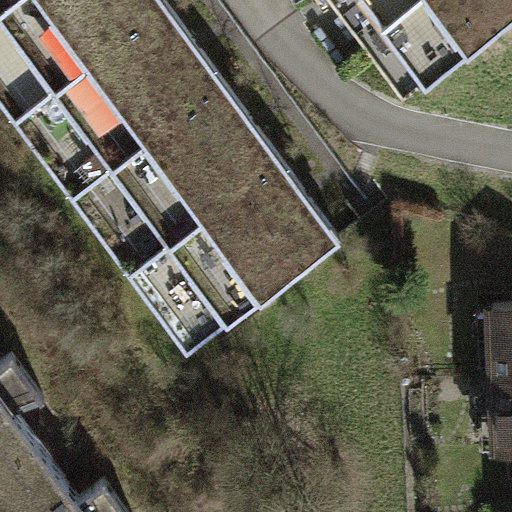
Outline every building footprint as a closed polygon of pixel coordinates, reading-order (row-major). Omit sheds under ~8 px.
[(0,24),(49,91),(170,2),(169,0),(8,0),(0,6),(0,24)] [(427,88),(382,28),(361,0),(326,0),(404,105),(427,88)] [(361,0),(382,28),(420,0),(361,0)] [(427,88),(511,25),(511,0),(420,0),(382,28),(427,88)] [(106,169),(228,80),(170,2),(49,91),(106,169)] [(0,104),(12,120),(49,91),(0,24),(0,104)] [(286,159),(228,80),(106,169),(164,248),(286,159)] [(41,160),(70,199),(106,169),(49,91),(12,120),(41,160)] [(222,327),(344,238),(286,159),(164,248),(222,327)] [(106,169),(70,199),(98,238),(127,278),(164,248),(106,169)] [(156,317),(185,356),(222,327),(164,248),(127,278),(156,317)] [(511,309),(496,311),(499,380),(511,379),(511,309)] [(0,511),(132,511),(107,477),(81,495),(16,406),(46,396),(13,353),(0,362),(0,511)] [(511,379),(499,380),(503,449),(511,448),(511,379)]
